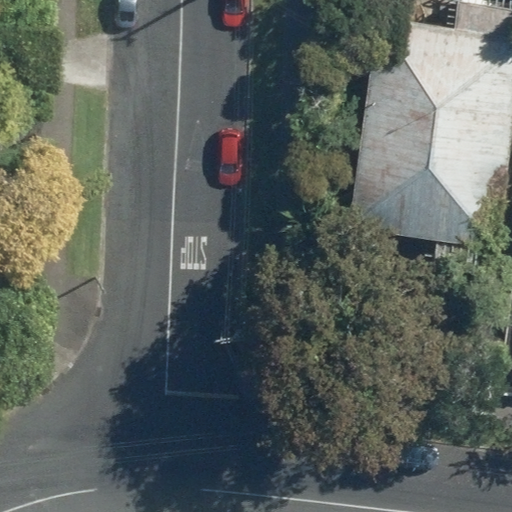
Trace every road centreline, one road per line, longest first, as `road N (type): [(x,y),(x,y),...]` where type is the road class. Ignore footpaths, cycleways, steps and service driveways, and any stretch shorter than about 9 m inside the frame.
road 1 (residential): [(176,0),(159,482)]
road 2 (residential): [(159,482),(392,511)]
road 3 (residential): [(0,505),(56,488),(159,482)]
